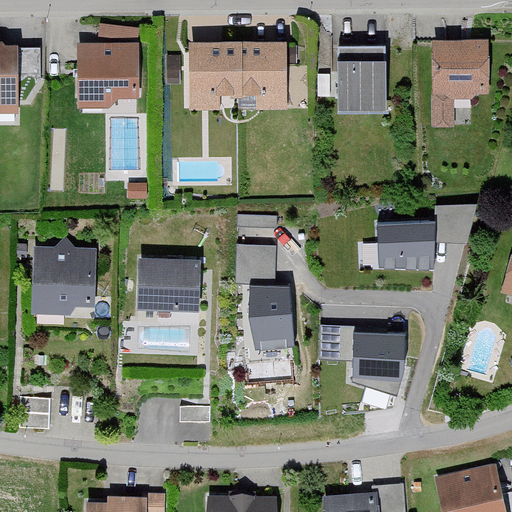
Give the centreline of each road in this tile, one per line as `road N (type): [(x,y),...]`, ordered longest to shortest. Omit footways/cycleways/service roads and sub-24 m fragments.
road 1 (residential): [(511,411),(459,435),(193,463),(0,446)]
road 2 (residential): [(511,4),(0,8)]
road 3 (unknown): [(404,442),(440,309),(320,295),(302,280),(287,237)]
